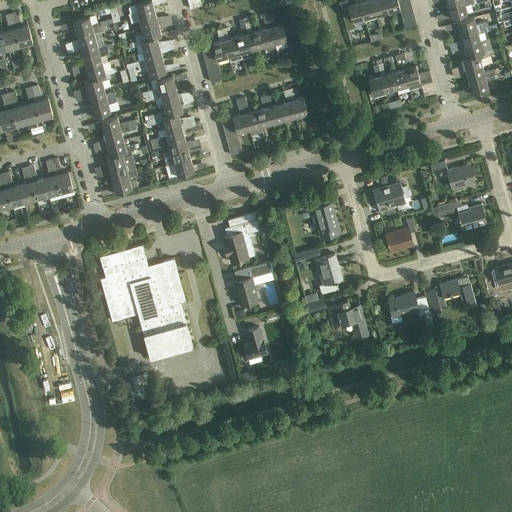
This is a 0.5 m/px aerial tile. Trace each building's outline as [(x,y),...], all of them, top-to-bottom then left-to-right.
[(158,2),(157,0),(148,0),(128,6),(130,13),(129,13),(131,18),(155,11),(153,3),(158,2)] [(202,5),(200,0),(199,0),(189,3),(191,9),(202,5)] [(365,19),(359,0),(355,0),(356,3),(348,5),(347,0),(341,0),(339,1),(343,14),(350,12),(353,22),(356,21),(357,27),(367,24),(365,19)] [(377,15),(372,0),(368,0),(365,1),(365,0),(359,0),(365,19),(377,15)] [(389,12),(385,0),(372,0),(377,15),(389,12)] [(401,9),(400,8),(399,1),(398,0),(385,0),(389,12),(401,9)] [(474,3),(473,0),(465,0),(448,5),(450,11),(446,14),(447,18),(451,17),(452,17),(468,12),(466,5),(474,3)] [(402,14),(414,11),(412,4),(400,8),(401,9),(402,14)] [(33,42),(28,24),(22,26),(18,11),(12,13),(21,45),(33,42)] [(157,19),(155,11),(131,18),(132,23),(140,21),(142,28),(163,22),(162,18),(157,19)] [(415,18),(414,11),(402,14),(404,21),(415,18)] [(21,45),(12,13),(6,14),(10,30),(4,31),(9,48),(21,45)] [(268,15),(277,48),(277,49),(289,45),(283,23),(276,25),(273,14),(268,15)] [(77,33),(107,25),(105,20),(98,22),(96,16),(95,15),(91,16),(90,16),(74,21),(71,22),(72,25),(75,25),(77,33)] [(277,48),(268,15),(263,17),(267,28),(260,30),(264,46),(265,51),(277,48)] [(264,46),(260,30),(252,32),(248,17),(244,18),(252,49),(264,46)] [(474,17),(458,21),(458,22),(453,24),(454,27),(459,26),(461,33),(486,27),(485,22),(476,25),(474,17)] [(252,49),(244,18),(239,20),(243,34),(236,36),(243,58),(254,55),(252,49)] [(417,25),(415,18),(404,21),(406,28),(417,25)] [(164,24),(163,22),(142,28),(144,35),(136,37),(137,42),(157,36),(162,35),(160,27),(164,24)] [(108,29),(107,25),(77,33),(79,40),(74,41),(75,45),(97,39),(95,33),(101,31),(108,29)] [(243,58),(236,36),(229,38),(226,27),(222,28),(230,56),(231,62),(243,58)] [(487,31),(486,27),(461,33),(463,41),(461,42),(462,46),(481,41),(479,34),(487,31)] [(230,56),(222,28),(217,30),(220,41),(213,43),(213,44),(215,50),(216,55),(217,59),(230,56)] [(0,50),(9,48),(4,31),(0,32),(0,50)] [(381,32),(370,35),(372,41),(383,38),(381,32)] [(157,36),(137,42),(132,43),(134,48),(142,45),(144,52),(163,47),(166,46),(165,43),(162,44),(162,41),(159,42),(157,36)] [(510,37),(501,39),(503,45),(511,43),(510,37)] [(493,50),(489,38),(481,41),(462,46),(463,52),(461,53),(463,58),(493,50)] [(99,46),(97,39),(75,45),(76,49),(81,48),(83,56),(109,49),(109,48),(107,44),(105,44),(99,46)] [(215,50),(213,44),(202,47),(203,53),(215,50)] [(164,50),(163,47),(144,52),(146,59),(127,65),(128,69),(139,66),(164,59),(161,51),(164,50)] [(110,53),(109,49),(83,56),(86,64),(83,65),(84,68),(103,62),(101,55),(110,53)] [(216,55),(215,50),(203,53),(205,59),(216,55)] [(481,58),(491,55),(492,55),(493,53),(493,50),(463,58),(464,64),(465,66),(461,69),(461,71),(483,65),(481,58)] [(117,51),(107,54),(109,60),(119,58),(117,51)] [(418,73),(416,65),(409,67),(404,52),(400,54),(410,89),(422,86),(422,84),(420,79),(418,73)] [(410,89),(400,54),(395,55),(400,70),(393,72),(397,88),(399,94),(410,91),(410,89)] [(218,61),(217,59),(216,55),(205,59),(206,64),(218,61)] [(166,67),(164,59),(139,66),(140,71),(148,68),(150,76),(167,71),(171,69),(170,66),(166,67)] [(386,91),(397,88),(393,72),(386,74),(383,63),(382,59),(377,60),(378,64),(386,91)] [(109,61),(103,62),(84,68),(85,72),(88,71),(90,79),(110,73),(115,72),(114,67),(111,68),(109,61)] [(219,67),(218,61),(206,64),(208,70),(219,67)] [(386,91),(378,64),(373,65),(376,76),(369,78),(374,95),(386,91)] [(485,73),(483,65),(461,71),(462,75),(468,75),(469,82),(494,75),(493,70),(485,73)] [(221,73),(219,67),(208,70),(210,76),(221,73)] [(129,80),(126,69),(120,70),(124,82),(129,80)] [(420,79),(432,76),(430,70),(418,73),(420,79)] [(111,78),(110,73),(90,79),(85,80),(87,88),(85,89),(85,93),(105,87),(111,86),(109,78),(111,78)] [(223,79),(222,77),(221,73),(210,76),(211,82),(223,79)] [(178,75),(173,76),(157,80),(159,87),(143,92),(144,97),(147,96),(177,88),(179,87),(177,79),(179,78),(178,75)] [(495,79),(494,75),(469,82),(471,89),(469,90),(470,93),(472,93),(473,94),(489,89),(487,81),(495,79)] [(433,81),(432,76),(420,79),(422,84),(433,81)] [(53,115),(49,98),(42,99),(38,84),(32,85),(41,118),(53,115)] [(41,118),(32,85),(26,87),(30,103),(24,104),(29,122),(41,118)] [(107,94),(105,87),(85,93),(86,96),(89,96),(91,103),(116,97),(115,92),(107,94)] [(293,87),(288,89),(296,116),(308,113),(304,96),(296,98),(293,87)] [(179,95),(177,88),(147,96),(148,100),(161,96),(163,104),(182,98),(182,95),(179,95)] [(296,116),(288,89),(284,90),(287,101),(280,103),(285,119),(296,116)] [(29,122),(24,104),(18,106),(14,91),(8,92),(17,125),(29,122)] [(17,125),(8,92),(2,94),(6,109),(0,110),(0,113),(4,129),(17,125)] [(285,119),(280,103),(273,105),(270,94),(265,95),(273,123),(285,119)] [(111,111),(109,104),(122,100),(121,95),(116,97),(91,103),(94,111),(89,113),(90,116),(95,115),(95,116),(111,111)] [(273,123),(265,95),(261,96),(264,107),(257,109),(261,126),(273,123)] [(261,126),(257,109),(250,111),(246,97),(241,98),(250,129),(251,135),(263,132),(261,126)] [(184,98),(182,98),(163,104),(165,110),(148,115),(150,120),(183,111),(181,103),(185,101),(184,98)] [(250,129),(241,98),(237,99),(241,114),(233,116),(234,117),(235,123),(237,129),(238,132),(250,129)] [(389,103),(390,108),(402,105),(400,99),(389,103)] [(183,111),(150,120),(147,121),(148,125),(163,121),(165,128),(184,123),(183,120),(181,120),(180,117),(185,116),(183,111)] [(97,125),(103,125),(105,132),(129,125),(137,123),(136,119),(120,123),(118,116),(101,120),(102,121),(96,122),(97,125)] [(235,123),(234,117),(222,120),(223,126),(235,123)] [(185,126),(184,123),(165,128),(167,135),(151,140),(152,145),(185,136),(183,128),(185,126)] [(237,129),(235,123),(223,126),(225,132),(237,129)] [(131,130),(129,125),(105,132),(107,140),(102,142),(103,145),(124,139),(122,133),(131,130)] [(238,134),(238,132),(237,129),(225,132),(227,138),(238,134)] [(240,140),(238,134),(227,138),(228,143),(240,140)] [(187,142),(185,136),(152,145),(153,149),(170,144),(172,151),(191,146),(193,145),(192,141),(187,142)] [(124,139),(103,145),(104,149),(109,148),(111,155),(131,150),(136,148),(135,144),(126,147),(124,139)] [(241,146),(240,140),(228,143),(230,149),(241,146)] [(192,149),(191,146),(172,151),(174,158),(165,161),(166,165),(191,159),(189,151),(192,149)] [(243,152),(242,150),(241,146),(230,149),(232,155),(243,152)] [(131,150),(111,155),(106,156),(108,165),(104,167),(105,171),(135,162),(131,150)] [(73,189),(68,171),(63,173),(58,157),(52,159),(62,192),(73,189)] [(62,192),(52,159),(46,161),(50,176),(45,178),(49,195),(62,192)] [(193,165),(191,159),(166,165),(170,177),(195,170),(194,170),(197,169),(196,165),(193,165)] [(447,167),(445,161),(445,160),(431,164),(432,170),(447,167)] [(138,173),(135,162),(105,171),(106,175),(111,174),(113,181),(138,173)] [(49,195),(45,178),(38,179),(34,164),(28,166),(37,198),(49,195)] [(475,182),(471,167),(470,164),(447,170),(452,188),(475,182)] [(37,198),(28,166),(22,168),(26,183),(20,185),(25,202),(37,198)] [(25,202),(20,185),(14,186),(10,171),(4,173),(13,205),(25,202)] [(13,205),(4,173),(0,173),(0,183),(2,190),(0,190),(0,207),(0,209),(13,205)] [(139,178),(138,173),(113,181),(115,188),(111,189),(112,193),(116,192),(116,193),(139,186),(136,179),(139,178)] [(401,187),(400,183),(375,190),(379,204),(378,204),(378,205),(380,211),(386,209),(387,214),(395,212),(393,207),(392,201),(410,196),(407,185),(401,187)] [(312,205),(312,204),(310,197),(292,202),(294,210),(312,205)] [(482,204),(475,205),(475,208),(470,209),(470,207),(466,204),(462,206),(460,199),(443,204),(444,210),(457,207),(460,216),(459,217),(459,219),(460,218),(463,228),(487,222),(482,204)] [(332,202),(315,206),(320,222),(318,223),(320,227),(321,227),(322,229),(324,237),(340,233),(337,225),(338,225),(332,202)] [(443,204),(437,206),(440,215),(445,214),(444,210),(443,204)] [(242,232),(247,230),(248,233),(262,229),(257,212),(229,220),(230,226),(225,227),(228,235),(225,236),(226,242),(224,243),(227,256),(230,255),(232,262),(239,260),(240,261),(242,260),(241,259),(249,257),(242,232)] [(416,231),(416,230),(413,217),(407,219),(409,227),(386,234),(388,241),(388,243),(389,243),(391,251),(414,244),(411,232),(416,231)] [(178,272),(174,257),(163,260),(148,264),(142,244),(100,256),(105,276),(100,278),(112,320),(133,314),(138,313),(151,358),(193,346),(181,301),(186,300),(178,272)] [(321,254),(319,247),(294,253),(296,261),(321,254)] [(343,279),(338,260),(336,253),(316,258),(323,285),(320,286),(322,293),(338,289),(336,281),(337,282),(338,281),(343,279)] [(511,263),(495,268),(501,290),(511,286),(511,263)] [(265,264),(235,273),(237,280),(235,281),(241,304),(258,299),(253,278),(268,274),(265,264)] [(435,289),(428,291),(434,313),(441,310),(440,308),(447,307),(444,296),(450,295),(452,295),(452,294),(460,292),(465,308),(477,305),(469,278),(464,279),(463,278),(440,284),(441,290),(436,291),(435,289)] [(435,327),(426,296),(416,299),(414,292),(406,294),(407,295),(389,300),(393,316),(391,316),(392,322),(394,323),(401,321),(402,319),(401,314),(419,309),(420,315),(424,314),(428,329),(435,327)] [(326,307),(324,299),(324,298),(307,302),(309,312),(326,307)] [(349,301),(340,304),(328,307),(334,326),(342,324),(342,322),(353,319),(358,338),(368,335),(360,305),(359,305),(359,307),(351,309),(349,301)] [(263,339),(261,332),(259,326),(247,330),(251,343),(244,344),(248,358),(268,353),(264,339),(263,339)] [(295,361),(283,364),(285,372),(297,369),(295,361)] [(145,403),(141,386),(146,384),(145,378),(130,381),(135,405),(145,403)]
